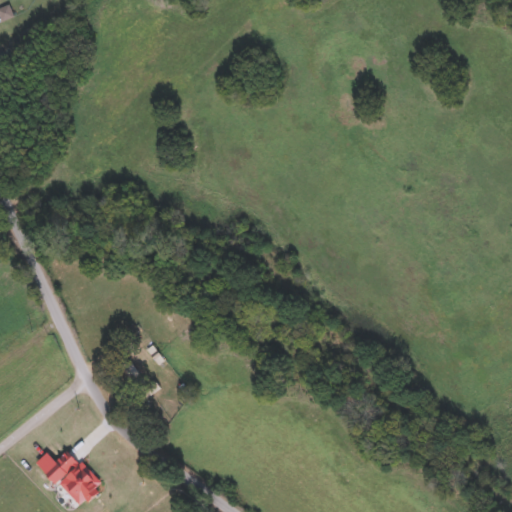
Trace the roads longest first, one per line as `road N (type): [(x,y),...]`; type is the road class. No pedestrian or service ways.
road 1 (residential): [(0,187),(56,323),(111,403),(243,511)]
road 2 (residential): [(94,372),(0,447)]
